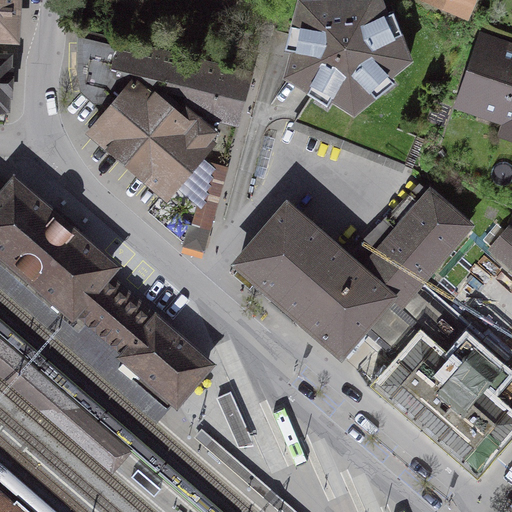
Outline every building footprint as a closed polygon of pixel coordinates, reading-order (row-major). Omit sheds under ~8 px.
[(0,0),(0,33),(9,34),(9,36),(12,36),(13,29),(11,29),(11,0),(0,0)] [(299,4),(291,34),(299,37),(288,77),(315,95),(320,88),(356,111),(381,91),(375,84),(408,58),(396,27),(388,30),(376,0),(341,0),(342,2),(299,4)] [(440,0),(464,10),(468,0),(440,0)] [(170,83),(178,54),(83,30),(80,41),(80,67),(83,90),(105,109),(116,107),(117,108),(134,87),(154,105),(165,92),(170,83)] [(464,102),(505,116),(511,96),(511,52),(484,43),(464,102)] [(178,54),(170,83),(190,88),(185,105),(238,119),(250,72),(178,54)] [(129,159),(165,191),(214,132),(165,92),(154,105),(134,87),(117,108),(96,132),(129,159)] [(225,168),(211,164),(197,215),(210,219),(225,168)] [(116,349),(176,400),(207,364),(103,274),(109,267),(14,185),(8,192),(0,184),(0,248),(86,323),(86,330),(109,350),(116,349)] [(287,207),(238,263),(341,352),(361,328),(399,360),(378,384),(477,470),(511,428),(511,415),(507,411),(511,404),(511,356),(497,344),(492,350),(417,284),(469,225),(431,192),(362,271),(287,207)] [(191,225),(186,243),(202,248),(210,219),(197,215),(194,226),(191,225)] [(511,267),(511,224),(490,248),(511,267)] [(0,511),(29,511),(17,501),(10,508),(0,499),(0,511)]
